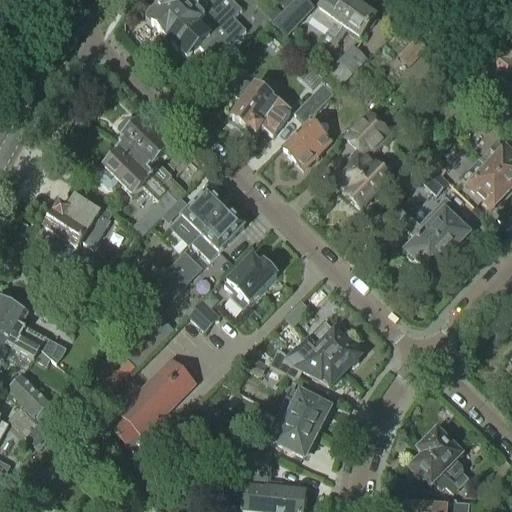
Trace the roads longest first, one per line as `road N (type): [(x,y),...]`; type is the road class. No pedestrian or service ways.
road 1 (residential): [(421,356),(68,31)]
road 2 (residential): [(354,511),(370,435),(421,356)]
road 3 (secondary): [(0,153),(68,31)]
road 4 (residential): [(511,270),(421,356)]
road 5 (residential): [(511,438),(421,356)]
